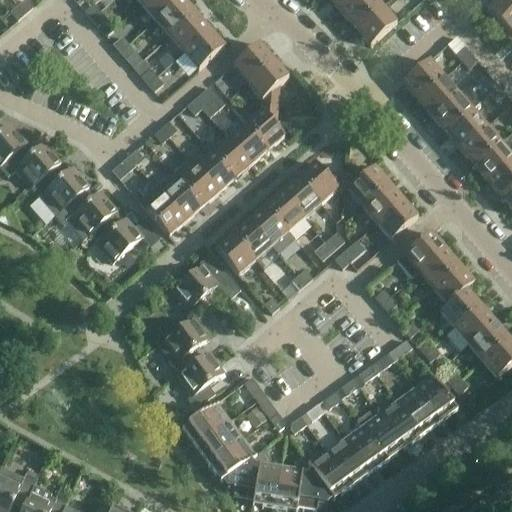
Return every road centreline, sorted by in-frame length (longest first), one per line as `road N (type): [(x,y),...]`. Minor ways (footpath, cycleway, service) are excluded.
road 1 (residential): [(356,511),(511,402)]
road 2 (residential): [(158,125),(280,15)]
road 3 (residential): [(452,208),(358,99)]
road 4 (residential): [(358,99),(452,18)]
